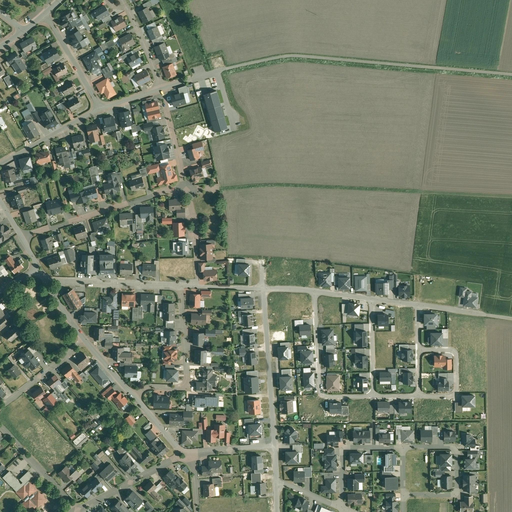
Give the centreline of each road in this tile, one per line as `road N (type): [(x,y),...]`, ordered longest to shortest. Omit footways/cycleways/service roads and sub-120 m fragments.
road 1 (residential): [(161,87),(295,52),(511,74)]
road 2 (residential): [(186,189),(20,236)]
road 3 (residential): [(262,288),(274,445)]
road 4 (residential): [(314,291),(321,396),(372,396)]
road 5 (residential): [(180,286),(185,384),(147,387),(134,397)]
road 6 (residential): [(402,447),(455,448),(457,489),(402,495)]
road 7 (residential): [(43,279),(180,286)]
